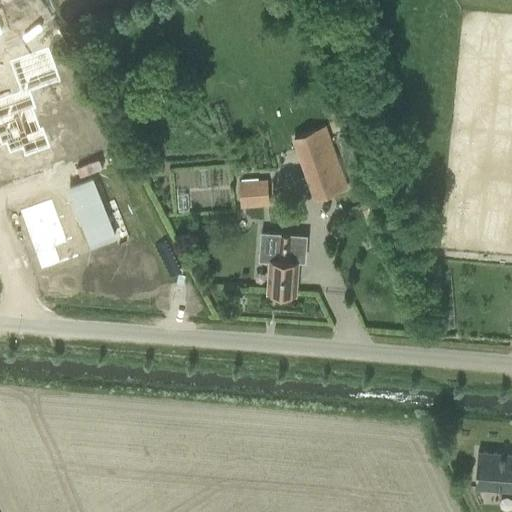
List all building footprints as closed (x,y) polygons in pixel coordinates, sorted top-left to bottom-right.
[(110,39),(107,49),(116,52),(119,42),(110,39)] [(31,91),(61,80),(50,48),(12,61),(14,65),(15,65),(22,83),(20,84),(23,92),(0,100),(0,130),(3,137),(2,138),(2,139),(3,139),(5,144),(8,143),(12,152),(24,148),(27,156),(51,147),(44,128),(41,129),(34,109),(37,108),(31,91)] [(129,102),(138,118),(166,104),(158,88),(129,102)] [(293,136),(317,200),(347,189),(323,125),(293,136)] [(354,133),(340,137),(347,157),(361,153),(354,133)] [(372,149),(362,153),(364,160),(374,157),(372,149)] [(239,181),(241,206),(269,204),(267,179),(239,181)] [(49,200),(20,210),(41,269),(57,263),(51,247),(64,243),(55,218),(49,200)] [(262,232),(260,258),(270,259),(268,291),(296,293),(298,251),(304,252),(306,235),(262,232)] [(475,486),(511,489),(511,454),(478,451),(475,486)]
